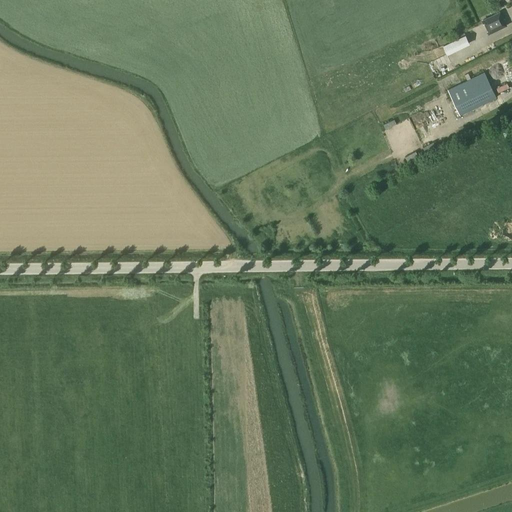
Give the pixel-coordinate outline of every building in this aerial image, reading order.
[(482,21),(483,24),(488,34),(506,26),(500,12),(482,21)] [(464,33),(441,45),(446,55),(469,43),(464,33)] [(486,70),(491,81),(511,72),(511,68),(508,60),(486,70)] [(497,98),(484,71),(467,79),(447,89),(460,116),(497,98)] [(497,92),(509,88),(505,77),(494,81),(497,92)]
